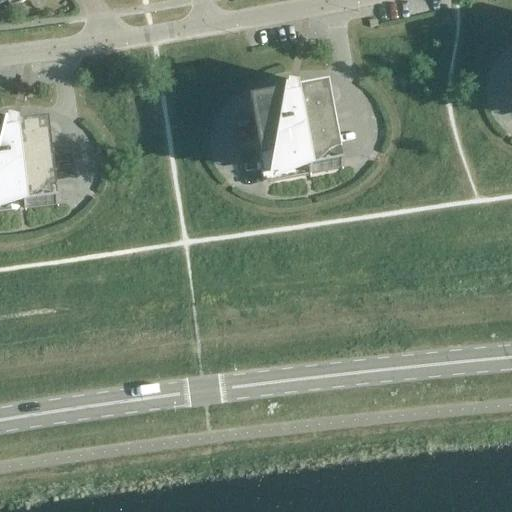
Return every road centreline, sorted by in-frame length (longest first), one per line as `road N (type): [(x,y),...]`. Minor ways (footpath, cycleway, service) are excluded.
road 1 (tertiary): [(511,359),(200,388),(0,423)]
road 2 (residential): [(203,30),(369,0)]
